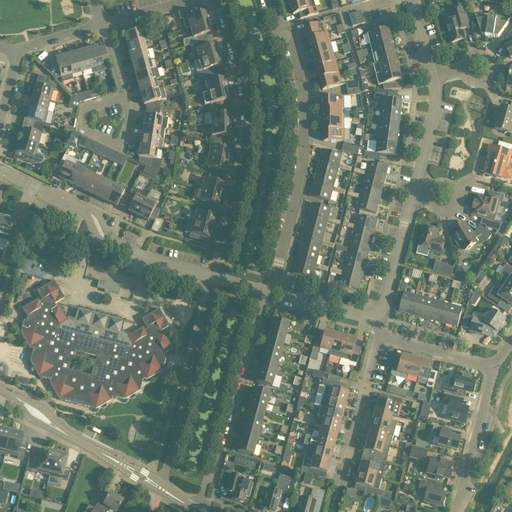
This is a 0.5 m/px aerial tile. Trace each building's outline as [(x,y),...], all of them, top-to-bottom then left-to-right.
[(300,20),(306,18),(318,15),(316,8),(315,8),(313,0),(306,0),(290,5),(293,15),(299,14),(300,20)] [(201,7),(188,11),(178,14),(179,20),(182,19),(185,29),(209,23),(206,12),(203,13),(201,7)] [(463,27),(468,26),(463,8),(450,12),(452,20),(445,22),(451,44),(465,40),(462,30),(463,27)] [(360,12),(349,16),(352,28),(364,24),(360,12)] [(485,37),(486,37),(488,37),(490,38),(494,38),(494,37),(498,38),(509,22),(506,20),(503,19),(502,19),(501,18),(497,17),(496,15),(496,14),(494,13),(492,13),(490,13),(489,15),(489,16),(487,16),(483,16),(480,16),(477,16),(475,17),(481,35),(485,35),(485,37)] [(308,40),(327,34),(324,22),(305,28),(308,40)] [(190,28),(193,38),(183,41),(182,43),(183,48),(211,40),(209,34),(212,33),(209,23),(185,29),(185,30),(190,28)] [(366,35),(367,35),(370,45),(391,40),(388,29),(386,30),(384,23),(364,29),(366,35)] [(127,46),(144,41),(141,30),(138,31),(136,25),(125,29),(127,34),(124,35),(127,46)] [(327,34),(308,40),(311,50),(330,44),(327,34)] [(197,44),(199,49),(196,50),(199,61),(218,56),(215,45),(212,46),(211,40),(183,48),(184,48),(197,44)] [(391,40),(370,45),(372,55),(393,50),(391,40)] [(144,41),(127,46),(129,56),(146,51),(144,41)] [(330,44),(311,50),(314,59),(333,54),(330,44)] [(102,61),(107,60),(104,47),(98,49),(97,47),(87,50),(92,69),(94,75),(105,72),(102,61)] [(92,69),(87,50),(76,53),(82,72),(92,69)] [(393,50),(372,55),(375,65),(373,65),(373,66),(396,60),(393,50)] [(146,51),(129,56),(132,65),(149,61),(146,51)] [(76,53),(66,56),(71,75),(82,72),(76,53)] [(333,54),(314,59),(316,69),(336,64),(333,54)] [(59,73),(61,78),(62,84),(73,81),(71,75),(66,56),(55,59),(56,61),(50,63),(53,75),(59,73)] [(218,56),(199,61),(202,72),(197,73),(198,78),(206,76),(220,73),(218,67),(221,66),(218,56)] [(396,60),(373,66),(376,75),(398,70),(396,60)] [(149,61),(132,65),(135,75),(152,70),(149,61)] [(319,79),(338,74),(336,64),(316,69),(319,79)] [(152,70),(135,75),(138,85),(155,80),(160,79),(157,69),(152,70)] [(398,70),(376,75),(378,86),(382,85),(384,91),(401,89),(399,81),(401,80),(398,70)] [(224,79),(221,79),(220,73),(206,76),(206,77),(208,82),(205,83),(207,94),(226,90),(224,79)] [(338,74),(319,79),(322,91),(342,86),(338,74)] [(155,80),(138,85),(141,95),(158,90),(155,80)] [(45,82),(43,87),(35,85),(32,97),(50,102),(53,90),(55,91),(56,85),(45,82)] [(158,102),(161,101),(166,100),(163,89),(158,90),(141,95),(144,106),(147,105),(148,110),(160,110),(158,102)] [(359,89),(347,91),(348,97),(360,96),(359,89)] [(226,90),(207,94),(201,95),(204,106),(209,105),(210,110),(213,109),(227,108),(226,101),(229,101),(226,90)] [(381,111),(401,113),(402,102),(387,100),(388,93),(375,94),(374,99),(382,100),(381,111)] [(29,108),(47,113),(50,102),(32,97),(29,108)] [(78,110),(79,105),(71,97),(68,107),(78,110)] [(323,109),(343,109),(343,97),(323,97),(323,109)] [(511,102),(509,110),(500,108),(498,115),(494,117),(497,121),(494,129),(511,134),(511,130),(511,129),(511,102)] [(47,113),(29,108),(26,119),(34,121),(32,127),(44,130),(46,124),(44,124),(47,113)] [(211,126),(231,125),(230,114),(227,114),(227,108),(213,109),(213,114),(210,115),(211,126)] [(343,109),(323,109),(323,120),(343,120),(343,109)] [(160,110),(148,110),(147,116),(144,115),(143,127),(166,130),(167,119),(162,119),(162,118),(159,118),(160,110)] [(379,121),(399,124),(401,113),(381,111),(379,121)] [(323,130),(343,130),(343,120),(323,120),(323,130)] [(378,132),(398,135),(399,124),(379,121),(378,132)] [(211,137),(214,137),(213,142),(227,143),(228,136),(231,136),(231,125),(211,126),(211,137)] [(20,141),(38,146),(41,135),(43,135),(44,130),(32,127),(31,132),(23,130),(20,141)] [(141,137),(163,140),(164,130),(166,130),(143,127),(141,137)] [(343,130),(323,130),(323,142),(343,142),(343,130)] [(398,135),(378,132),(377,143),(397,145),(398,135)] [(65,135),(58,133),(56,140),(63,142),(65,135)] [(140,147),(161,150),(163,140),(141,137),(140,147)] [(89,140),(83,138),(79,147),(84,149),(89,140)] [(41,156),(36,155),(38,146),(20,141),(17,153),(25,155),(23,160),(35,164),(39,165),(42,163),(43,159),(41,156)] [(213,147),(210,147),(205,146),(204,157),(228,161),(230,150),(227,149),(227,143),(213,142),(213,147)] [(395,156),(397,145),(377,143),(375,154),(368,153),(365,153),(364,157),(380,161),(380,155),(395,156)] [(104,158),(108,149),(98,145),(94,154),(104,158)] [(358,156),(359,149),(343,145),(342,151),(358,156)] [(155,160),(157,150),(161,151),(161,150),(140,147),(138,158),(141,158),(140,164),(151,169),(152,160),(155,160)] [(487,159),(489,159),(485,174),(511,181),(511,176),(511,168),(507,167),(511,153),(490,147),(487,158),(487,159)] [(114,163),(118,154),(108,149),(104,158),(114,163)] [(320,162),(339,167),(338,169),(344,171),(345,167),(339,165),(342,155),(323,150),(320,162)] [(207,169),(210,169),(208,175),(222,178),(223,171),(226,172),(228,161),(204,157),(204,158),(208,158),(207,169)] [(68,183),(75,168),(65,163),(61,161),(53,177),(68,183)] [(320,162),(316,174),(336,179),(338,169),(339,167),(320,162)] [(78,188),(87,168),(78,163),(75,168),(68,183),(78,188)] [(366,173),(365,175),(385,180),(388,168),(369,163),(366,173)] [(158,173),(152,170),(145,167),(141,175),(148,178),(154,181),(158,173)] [(87,168),(78,188),(87,193),(95,177),(97,172),(87,168)] [(359,173),(359,175),(365,176),(362,186),(382,191),(385,180),(365,175),(366,173),(360,171),(359,173)] [(316,174),(313,185),(333,190),(332,192),(338,194),(339,190),(333,189),(336,179),(316,174)] [(202,190),(221,195),(224,184),(221,184),(222,178),(208,175),(207,180),(204,179),(202,190)] [(97,197),(105,181),(95,177),(87,193),(97,197)] [(105,181),(97,197),(107,202),(114,186),(105,181)] [(313,185),(310,197),(320,200),(330,202),(332,192),(333,190),(313,185)] [(124,191),(114,186),(107,202),(117,207),(118,205),(123,207),(132,190),(131,190),(128,196),(123,194),(124,191)] [(360,196),(359,198),(379,203),(382,191),(362,186),(360,196)] [(132,190),(123,207),(129,210),(128,212),(138,217),(147,197),(148,196),(138,191),(137,193),(132,190)] [(200,207),(214,211),(215,205),(218,206),(221,195),(202,190),(199,201),(202,202),(200,207)] [(494,222),(499,202),(495,200),(496,195),(486,192),(484,198),(476,196),(473,210),(478,211),(477,217),(482,219),(480,226),(486,227),(485,228),(499,232),(501,224),(494,222)] [(353,196),(353,198),(359,200),(356,210),(376,215),(379,203),(359,198),(360,196),(354,194),(353,196)] [(157,202),(147,197),(138,217),(148,222),(149,220),(154,222),(159,211),(154,209),(157,202)] [(312,204),(308,216),(328,221),(327,223),(333,224),(334,220),(328,219),(331,209),(320,206),(312,204)] [(188,222),(212,228),(215,217),(212,217),(214,211),(200,207),(197,206),(196,212),(191,211),(188,222)] [(4,216),(0,229),(0,240),(14,244),(18,228),(12,226),(14,219),(4,216)] [(308,216),(305,227),(325,232),(327,223),(328,221),(308,216)] [(355,226),(355,228),(374,233),(377,221),(358,216),(355,226)] [(209,239),(212,228),(188,222),(185,233),(190,234),(188,241),(204,246),(206,238),(209,239)] [(349,227),(348,228),(354,230),(352,240),(371,245),(374,233),(355,228),(355,226),(349,224),(349,227)] [(495,237),(492,235),(492,234),(479,226),(475,232),(471,234),(465,225),(464,224),(452,232),(457,240),(455,241),(455,243),(457,247),(459,247),(461,246),(463,250),(465,251),(477,243),(475,240),(482,236),(491,242),(495,237)] [(305,227),(302,239),(322,244),(321,246),(327,247),(328,244),(322,242),(325,232),(305,227)] [(441,255),(444,242),(435,239),(437,231),(424,227),(418,247),(430,250),(429,252),(441,255)] [(496,232),(494,236),(501,240),(504,236),(496,232)] [(302,239),(299,251),(319,256),(320,252),(321,246),(322,244),(302,239)] [(349,249),(348,251),(368,256),(371,245),(352,240),(349,249)] [(342,250),(342,252),(348,253),(345,263),(365,268),(368,256),(348,251),(349,249),(343,248),(342,250)] [(299,251),(296,262),(316,267),(315,269),(320,270),(321,271),(322,267),(320,266),(316,265),(319,256),(299,251)] [(296,262),(293,274),(313,279),(315,269),(316,267),(296,262)] [(343,273),(342,274),(362,280),(365,268),(345,263),(343,273)] [(432,273),(451,278),(453,268),(435,263),(432,273)] [(505,287),(511,291),(511,269),(506,266),(499,276),(508,282),(505,287)] [(336,273),(336,275),(342,277),(339,286),(358,292),(362,280),(342,274),(343,273),(337,271),(336,273)] [(478,287),(482,281),(477,278),(473,284),(478,287)] [(118,294),(121,286),(99,280),(97,289),(105,291),(104,293),(110,294),(111,292),(118,294)] [(54,282),(36,292),(42,301),(39,303),(38,300),(22,309),(27,317),(29,318),(28,322),(24,321),(20,334),(29,349),(33,350),(30,362),(39,377),(51,381),(50,385),(59,400),(71,403),(95,410),(111,401),(112,397),(124,401),(139,392),(143,379),(147,380),(162,371),(165,359),(161,357),(162,353),(164,354),(172,350),(163,334),(161,335),(159,333),(169,327),(159,310),(141,320),(147,329),(145,331),(143,328),(128,337),(127,336),(121,334),(125,322),(112,318),(88,312),(78,309),(74,322),(68,321),(67,321),(58,305),(56,307),(54,305),(64,299),(54,282)] [(511,291),(505,287),(501,293),(494,288),(488,297),(499,305),(497,307),(508,315),(511,308),(511,291)] [(411,315),(416,296),(404,293),(399,312),(411,315)] [(422,319),(427,299),(416,296),(411,315),(422,319)] [(434,322),(439,302),(427,299),(422,319),(434,322)] [(445,325),(451,305),(439,302),(434,322),(445,325)] [(451,305),(445,325),(457,328),(462,309),(451,305)] [(486,321),(484,324),(481,321),(481,320),(464,315),(461,329),(470,331),(470,332),(478,334),(478,333),(489,336),(493,330),(497,333),(505,320),(501,318),(502,316),(493,310),(491,314),(489,313),(488,314),(485,318),(485,319),(486,321)] [(288,324),(273,320),(270,331),(285,335),(288,324)] [(267,341),(283,345),(285,335),(270,331),(267,341)] [(328,357),(334,335),(323,332),(320,343),(314,341),(309,359),(316,361),(319,349),(329,352),(328,356),(328,357)] [(334,335),(328,357),(339,359),(344,338),(334,335)] [(344,338),(339,359),(356,364),(360,350),(353,348),(355,341),(344,338)] [(264,351),(280,356),(283,345),(267,341),(264,351)] [(261,362),(277,366),(280,356),(264,351),(261,362)] [(407,376),(411,359),(400,356),(398,363),(394,362),(391,371),(407,376)] [(411,359),(407,376),(417,378),(422,361),(411,359)] [(422,361),(417,378),(428,381),(426,388),(432,389),(434,383),(436,374),(430,372),(432,364),(422,361)] [(258,372),(274,377),(277,366),(261,362),(258,372)] [(274,377),(258,372),(255,383),(271,387),(274,377)] [(360,374),(353,372),(350,373),(348,380),(357,383),(360,374)] [(456,375),(454,381),(449,379),(447,386),(444,386),(442,392),(456,395),(457,390),(472,393),(475,380),(469,378),(470,376),(462,374),(462,376),(456,375)] [(340,379),(334,377),(328,375),(326,381),(339,385),(340,379)] [(339,385),(326,381),(323,380),(321,385),(321,386),(325,387),(322,398),(345,404),(348,393),(337,390),(339,385)] [(385,393),(390,394),(401,397),(403,391),(387,387),(385,393)] [(251,400),(267,404),(270,393),(254,389),(251,400)] [(450,421),(464,424),(468,409),(458,407),(460,400),(445,396),(443,403),(448,405),(445,417),(451,418),(450,421)] [(390,397),(389,403),(377,400),(375,411),(392,416),(395,405),(401,407),(402,401),(390,397)] [(319,408),(343,414),(345,404),(322,398),(319,408)] [(248,410),(264,414),(267,404),(251,400),(248,410)] [(426,419),(430,404),(422,402),(418,416),(426,419)] [(317,418),(340,424),(343,414),(319,408),(317,418)] [(245,420),(261,425),(264,414),(248,410),(245,420)] [(372,421),(395,427),(396,423),(390,421),(392,416),(375,411),(372,421)] [(340,424),(317,418),(314,427),(337,434),(340,424)] [(261,425),(245,420),(242,431),(258,435),(261,425)] [(395,427),(372,421),(369,431),(393,437),(395,427)] [(437,446),(456,451),(460,439),(445,435),(447,429),(433,426),(430,437),(438,440),(437,446)] [(317,439),(335,443),(337,434),(314,427),(313,432),(319,434),(317,439)] [(10,434),(0,431),(0,452),(5,454),(10,434)] [(240,441),(255,446),(258,435),(242,431),(240,441)] [(366,441),(390,447),(393,437),(369,431),(366,441)] [(22,437),(10,434),(5,454),(17,457),(17,460),(22,462),(25,450),(20,449),(22,437)] [(311,438),(310,443),(309,447),(332,453),(335,443),(317,439),(317,440),(311,438)] [(255,446),(240,441),(237,452),(253,456),(255,446)] [(364,451),(375,454),(373,460),(385,463),(390,447),(366,441),(364,451)] [(306,457),(329,463),(332,453),(309,447),(306,457)] [(426,451),(412,448),(409,458),(424,462),(426,451)] [(54,454),(42,451),(39,462),(34,461),(31,472),(36,474),(37,471),(50,474),(54,454)] [(67,457),(54,454),(50,474),(62,477),(61,480),(67,481),(70,470),(64,468),(67,457)] [(240,464),(242,457),(236,456),(234,463),(240,464)] [(329,463),(306,457),(312,459),(309,469),(301,467),(300,473),(314,477),(315,471),(326,474),(329,463)] [(426,474),(449,480),(453,465),(430,459),(426,474)] [(358,474),(375,479),(381,480),(384,470),(385,463),(373,460),(372,466),(360,463),(358,474)] [(243,504),(245,498),(248,499),(252,484),(249,483),(245,482),(243,478),(231,474),(227,489),(232,490),(233,492),(231,500),(243,504)] [(364,494),(382,498),(384,493),(372,489),(375,479),(358,474),(355,485),(366,488),(364,494)] [(267,489),(262,509),(274,511),(275,511),(279,499),(284,501),(290,479),(284,477),(279,476),(275,491),(267,489)] [(423,502),(441,507),(444,497),(440,496),(443,487),(420,481),(417,492),(425,494),(423,502)] [(18,486),(11,484),(9,492),(16,494),(18,486)] [(313,511),(319,511),(320,510),(324,493),(312,489),(309,501),(300,498),(296,511),(312,511),(313,511)] [(103,511),(107,507),(114,511),(116,511),(123,501),(110,493),(103,505),(98,502),(94,509),(88,506),(84,511),(103,511)]
